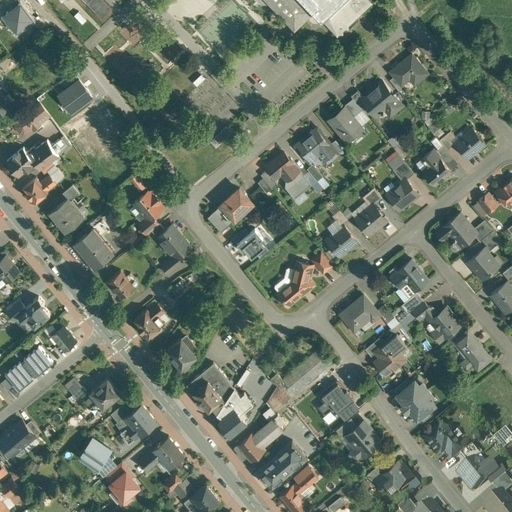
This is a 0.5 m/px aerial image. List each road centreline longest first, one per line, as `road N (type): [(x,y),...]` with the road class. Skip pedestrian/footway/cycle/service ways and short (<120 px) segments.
road 1 (residential): [(311,312),(298,322),(277,319),(209,242),(189,202),(203,182),(415,20),(511,139)]
road 2 (residential): [(464,511),(311,312)]
road 3 (primary): [(107,329),(257,511)]
road 4 (primary): [(0,199),(107,329)]
road 5 (residential): [(412,231),(511,352)]
road 6 (residential): [(107,329),(0,419)]
road 7 (residential): [(412,231),(511,146)]
road 8 (residential): [(311,312),(412,231)]
